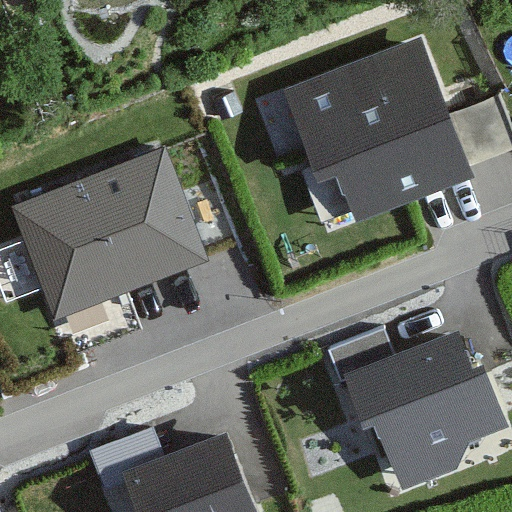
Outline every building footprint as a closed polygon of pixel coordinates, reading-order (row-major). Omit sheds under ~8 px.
[(424,46),(288,97),(318,175),(341,166),(361,220),(474,178),(424,46)] [(164,147),(10,206),(53,316),(207,257),(164,147)] [(384,326),(328,347),(339,375),(394,353),(384,326)] [(459,332),(357,370),(402,489),(458,467),(469,442),(508,428),(483,364),(473,368),(459,332)] [(262,511),(226,419),(126,458),(146,511),(262,511)]
